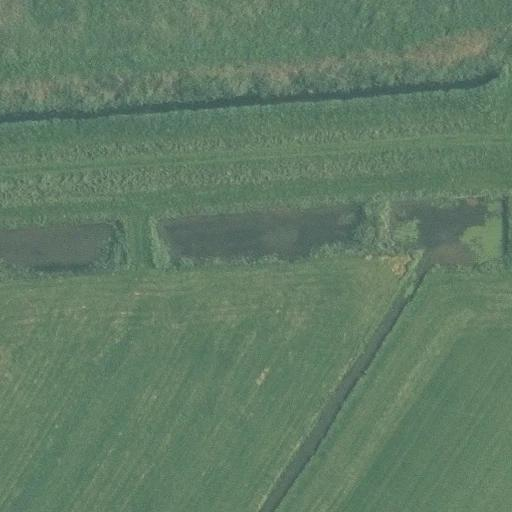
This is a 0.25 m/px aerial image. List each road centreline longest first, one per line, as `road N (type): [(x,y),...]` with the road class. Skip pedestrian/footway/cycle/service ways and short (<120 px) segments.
road 1 (track): [(511,12),(333,40),(0,66)]
road 2 (track): [(511,118),(0,157)]
